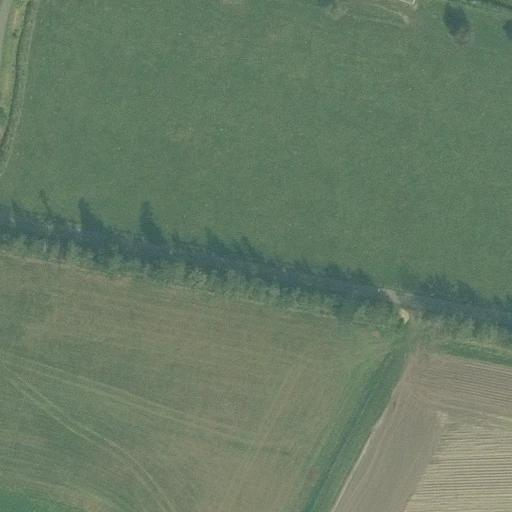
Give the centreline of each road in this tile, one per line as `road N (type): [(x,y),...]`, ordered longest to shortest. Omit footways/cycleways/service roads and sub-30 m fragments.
road 1 (unclassified): [(511,321),(0,217)]
road 2 (track): [(413,302),(403,340),(318,511)]
